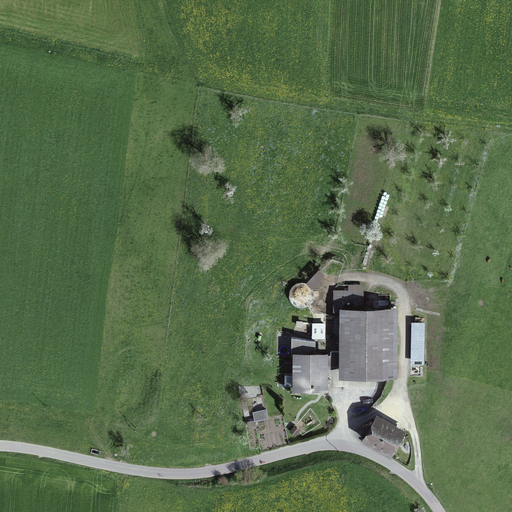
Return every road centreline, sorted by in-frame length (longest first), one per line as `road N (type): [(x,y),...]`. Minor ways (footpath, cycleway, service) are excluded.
road 1 (unclassified): [(0,445),(177,474),(338,442)]
road 2 (track): [(351,279),(400,292),(402,372),(398,397),(343,426)]
road 3 (unclassified): [(338,442),(398,469),(439,511)]
